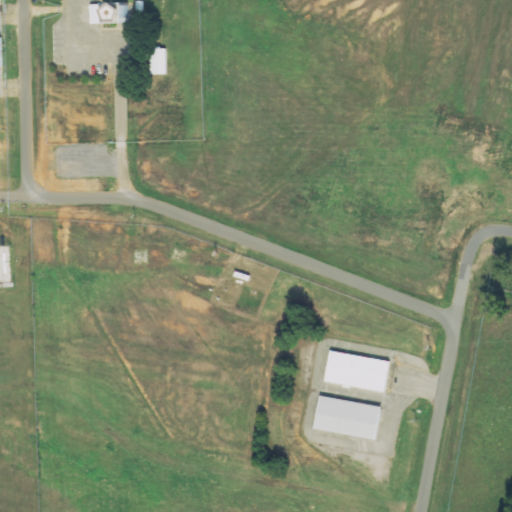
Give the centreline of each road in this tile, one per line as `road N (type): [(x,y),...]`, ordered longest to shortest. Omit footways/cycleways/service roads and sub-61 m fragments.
road 1 (residential): [(456,320),(147,202),(28,199)]
road 2 (residential): [(28,199),(24,0)]
road 3 (residential): [(456,320),(420,511)]
